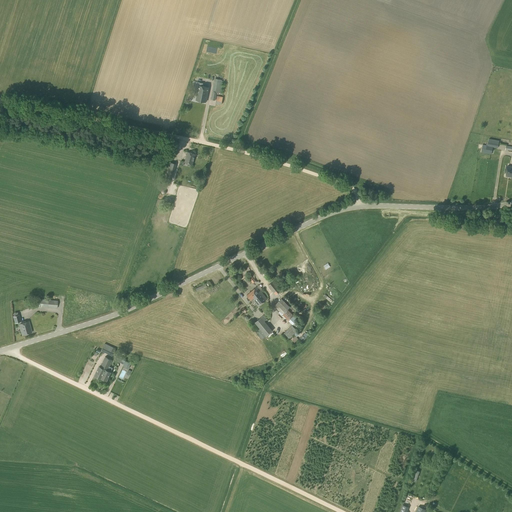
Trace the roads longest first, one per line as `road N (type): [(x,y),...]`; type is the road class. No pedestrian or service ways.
road 1 (tertiary): [(0,351),(110,317),(341,210),(511,203)]
road 2 (track): [(359,207),(346,185),(257,156),(0,99)]
road 3 (track): [(341,511),(9,348)]
